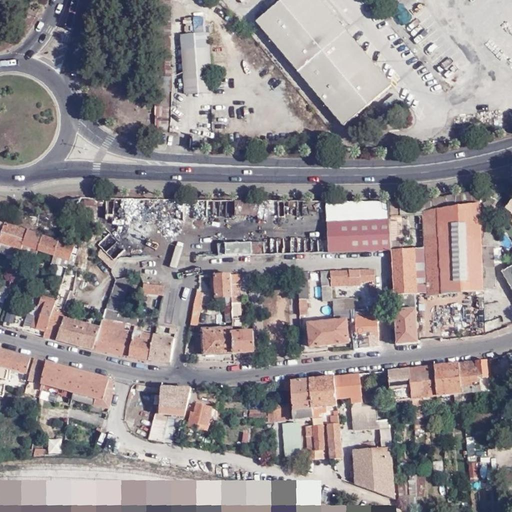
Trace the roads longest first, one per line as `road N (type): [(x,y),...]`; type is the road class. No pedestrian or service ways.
road 1 (residential): [(173,373),(194,268),(382,261),(388,355)]
road 2 (primary): [(209,166),(422,164),(511,147)]
road 3 (residential): [(173,373),(388,355)]
road 4 (residential): [(0,336),(124,370),(173,373)]
road 5 (primary): [(38,171),(209,166)]
road 6 (primary): [(209,166),(127,152),(69,113)]
road 7 (residential): [(388,355),(511,337)]
